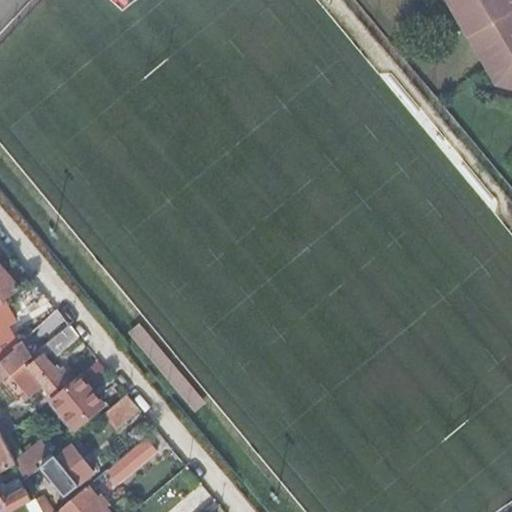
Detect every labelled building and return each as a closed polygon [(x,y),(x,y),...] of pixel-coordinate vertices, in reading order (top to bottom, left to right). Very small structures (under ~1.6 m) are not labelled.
[(511,0),(449,0),(497,82),(511,86),(511,0)] [(0,304),(3,302),(31,279),(17,262),(11,267),(6,272),(0,264),(0,304)] [(0,382),(12,373),(25,361),(41,348),(29,334),(22,340),(14,344),(9,335),(4,326),(13,321),(3,302),(0,304),(0,382)] [(139,323),(129,332),(195,410),(205,402),(139,323)] [(79,336),(69,325),(46,344),(55,356),(79,336)] [(29,365),(25,361),(12,373),(30,396),(42,386),(52,398),(76,378),(70,370),(64,363),(56,369),(43,354),(29,365)] [(90,389),(79,375),(76,378),(52,398),(51,398),(74,426),(102,402),(90,389)] [(139,408),(127,394),(103,414),(115,428),(139,408)] [(0,418),(0,432),(2,436),(13,430),(5,416),(0,418)] [(0,472),(17,463),(15,461),(10,450),(2,436),(0,432),(0,472)] [(40,440),(15,461),(17,463),(23,475),(25,479),(41,466),(44,463),(41,459),(50,452),(40,440)] [(146,440),(107,473),(117,484),(155,452),(146,440)] [(44,463),(41,466),(53,481),(65,495),(94,472),(82,458),(71,444),(56,456),(54,455),(53,455),(44,463)] [(53,455),(50,452),(41,459),(44,463),(53,455)] [(0,482),(0,495),(3,500),(24,489),(18,478),(2,486),(0,482)] [(88,485),(55,511),(109,511),(106,507),(97,497),(88,485)] [(0,511),(9,511),(13,510),(30,501),(24,489),(3,500),(0,495),(0,511)] [(100,495),(97,497),(106,507),(109,505),(100,495)] [(53,511),(44,496),(36,500),(42,511),(53,511)]
